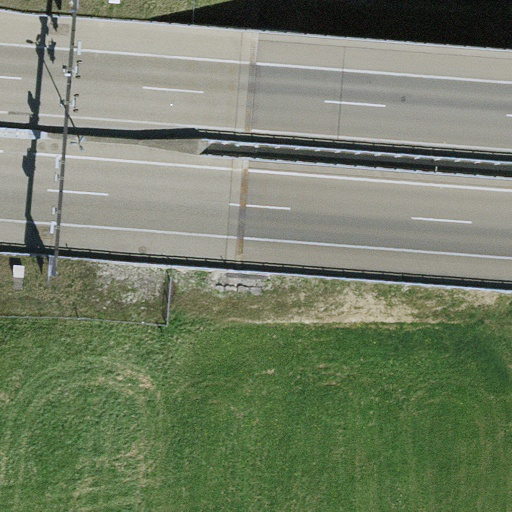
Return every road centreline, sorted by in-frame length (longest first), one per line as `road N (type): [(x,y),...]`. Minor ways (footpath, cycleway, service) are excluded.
road 1 (motorway): [(0,187),(511,226)]
road 2 (motorway): [(511,114),(0,76)]
